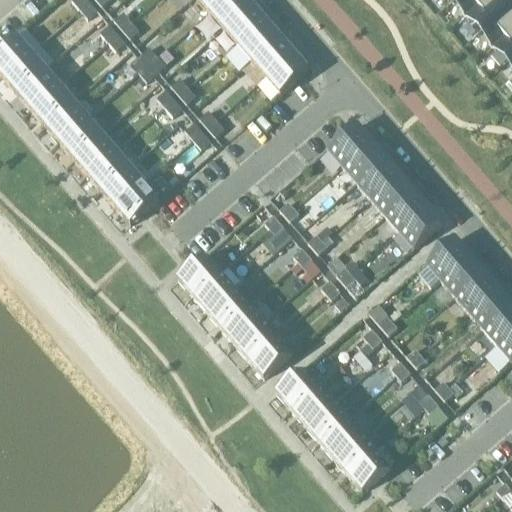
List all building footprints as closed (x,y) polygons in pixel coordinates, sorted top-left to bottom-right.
[(77,0),(72,5),(80,14),(89,6),(83,0),(77,0)] [(108,0),(96,0),(94,2),(102,12),(111,3),(108,0)] [(228,0),(195,0),(195,1),(209,17),(228,0)] [(251,9),(243,0),(228,0),(209,17),(223,33),(251,9)] [(457,0),(456,1),(465,12),(461,16),(465,20),(488,0),(457,0)] [(511,4),(508,0),(488,0),(465,20),(469,25),(473,21),(482,32),(511,6),(511,4)] [(89,6),(80,14),(88,24),(97,15),(89,6)] [(511,6),(482,32),(492,43),(488,47),(492,51),(511,33),(511,6)] [(265,25),(251,9),(223,33),(237,50),(265,25)] [(114,26),(122,35),(128,30),(132,27),(124,17),(114,26)] [(280,41),(265,25),(237,50),(251,66),(280,41)] [(128,30),(122,35),(130,44),(136,39),(139,36),(132,27),(128,30)] [(100,38),(108,47),(117,39),(109,30),(100,38)] [(511,33),(492,51),(496,55),(500,52),(509,63),(511,60),(511,33)] [(117,39),(108,47),(116,56),(126,48),(117,39)] [(31,57),(16,40),(0,53),(0,78),(2,82),(31,57)] [(294,58),(280,41),(251,66),(265,82),(294,58)] [(149,52),(140,60),(148,69),(157,61),(149,52)] [(45,73),(31,57),(2,82),(16,98),(45,73)] [(309,75),(294,58),(265,82),(280,99),(309,75)] [(131,68),(139,78),(148,69),(140,60),(131,68)] [(165,71),(157,61),(148,69),(156,79),(165,71)] [(148,69),(139,78),(147,87),(156,79),(148,69)] [(59,90),(45,73),(16,98),(31,114),(59,90)] [(171,91),(178,100),(188,92),(180,83),(171,91)] [(73,106),(59,90),(31,114),(45,131),(73,106)] [(188,92),(178,100),(186,109),(196,101),(188,92)] [(157,103),(164,112),(174,104),(166,95),(157,103)] [(174,104),(164,112),(172,121),(182,113),(174,104)] [(87,122),(73,106),(45,131),(59,147),(87,122)] [(199,124),(207,133),(216,125),(208,116),(199,124)] [(101,139),(87,122),(59,147),(73,163),(101,139)] [(216,125),(207,133),(215,142),(224,134),(216,125)] [(185,136),(193,145),(202,137),(194,128),(185,136)] [(371,146),(356,129),(327,154),(342,171),(371,146)] [(202,137),(193,145),(201,154),(210,146),(202,137)] [(115,155),(101,139),(73,163),(87,180),(115,155)] [(342,171),(356,188),(385,163),(371,146),(342,171)] [(130,171),(115,155),(87,180),(101,196),(130,171)] [(356,188),(370,204),(399,179),(385,163),(356,188)] [(144,188),(130,171),(101,196),(115,212),(144,188)] [(370,204),(384,220),(413,195),(399,179),(370,204)] [(158,205),(144,188),(115,212),(130,229),(158,205)] [(384,220),(398,237),(427,212),(413,195),(384,220)] [(285,221),(294,213),(288,207),(279,215),(285,221)] [(398,237),(413,254),(442,229),(427,212),(398,237)] [(294,213),(285,221),(290,227),(299,219),(294,213)] [(269,234),(278,226),(273,220),(264,228),(269,234)] [(284,232),(278,226),(269,234),(275,240),(284,232)] [(324,233),(317,240),(322,246),(330,239),(324,233)] [(322,246),(317,240),(308,248),(313,254),(322,246)] [(454,243),(419,274),(433,291),(440,285),(469,260),(454,243)] [(322,246),(313,254),(318,260),(327,252),(322,246)] [(298,267),(307,259),(302,253),(292,261),(298,267)] [(200,265),(178,284),(192,301),(221,275),(206,259),(200,265)] [(303,273),(312,265),(307,259),(298,267),(303,273)] [(440,285),(455,301),(483,276),(469,260),(440,285)] [(341,286),(350,279),(345,273),(336,280),(341,286)] [(350,279),(341,286),(355,301),(362,294),(357,287),(364,281),(357,273),(350,279)] [(192,301),(207,317),(235,291),(221,275),(192,301)] [(455,301),(469,318),(497,293),(483,276),(455,301)] [(321,294),(326,299),(335,292),(330,286),(321,294)] [(207,317),(221,334),(250,307),(235,291),(207,317)] [(340,298),(335,292),(326,299),(331,305),(340,298)] [(483,334),(511,309),(497,293),(469,318),(483,334)] [(221,334),(235,350),(264,323),(250,307),(221,334)] [(483,334),(497,350),(511,337),(511,309),(483,334)] [(398,313),(390,320),(394,325),(402,318),(398,313)] [(392,327),(387,321),(378,329),(383,335),(392,327)] [(235,350),(249,366),(279,339),(264,323),(235,350)] [(392,327),(383,335),(388,341),(397,333),(392,327)] [(368,348),(377,340),(372,334),(363,342),(368,348)] [(511,337),(497,350),(511,367),(511,337)] [(279,339),(249,366),(264,383),(294,357),(279,339)] [(382,346),(377,340),(368,348),(373,354),(382,346)] [(406,361),(411,367),(420,360),(415,354),(406,361)] [(420,360),(411,367),(416,373),(426,366),(420,360)] [(391,375),(396,380),(405,373),(400,367),(391,375)] [(320,390),(305,373),(276,398),(291,415),(320,390)] [(405,373),(396,380),(401,386),(410,379),(405,373)] [(435,394),(434,394),(440,400),(449,392),(443,386),(435,394)] [(455,386),(449,392),(454,398),(457,402),(463,396),(455,386)] [(334,406),(320,390),(291,415),(305,431),(334,406)] [(449,392),(440,400),(445,406),(454,398),(449,392)] [(419,407),(425,413),(433,405),(428,400),(419,407)] [(433,405),(425,413),(430,419),(439,411),(433,405)] [(348,422),(334,406),(305,431),(319,447),(348,422)] [(362,439),(348,422),(319,447),(333,464),(362,439)] [(362,439),(333,464),(347,480),(376,455),(362,439)] [(448,445),(444,440),(438,445),(442,451),(448,445)] [(376,455),(347,480),(362,497),(391,472),(376,455)] [(510,494),(505,488),(496,496),(501,502),(510,494)] [(153,511),(170,511),(161,501),(152,510),(153,511)]
